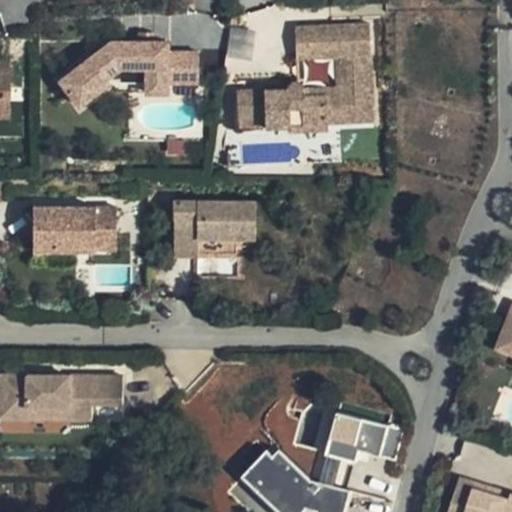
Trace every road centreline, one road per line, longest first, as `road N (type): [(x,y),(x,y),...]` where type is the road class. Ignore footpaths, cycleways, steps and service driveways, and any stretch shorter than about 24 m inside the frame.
road 1 (residential): [(431,360),(348,340),(0,335)]
road 2 (residential): [(431,360),(426,432),(404,511)]
road 3 (residential): [(479,223),(431,360)]
